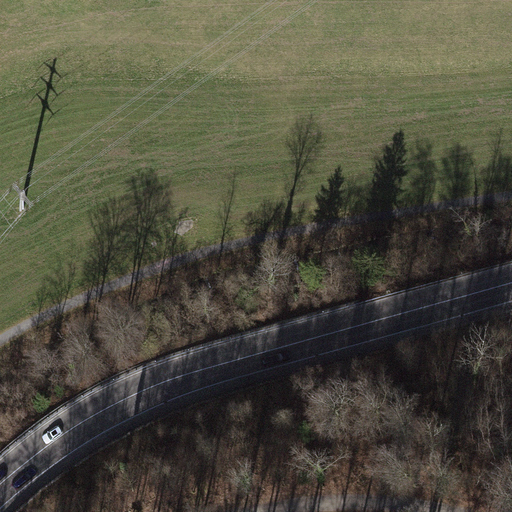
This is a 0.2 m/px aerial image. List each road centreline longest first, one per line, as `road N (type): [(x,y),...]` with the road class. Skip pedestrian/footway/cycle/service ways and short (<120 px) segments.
road 1 (secondary): [(511,286),(149,388),(68,431),(0,486)]
road 2 (track): [(511,198),(303,232),(181,264),(55,310),(0,347)]
road 3 (track): [(457,511),(438,503),(289,503),(250,511)]
